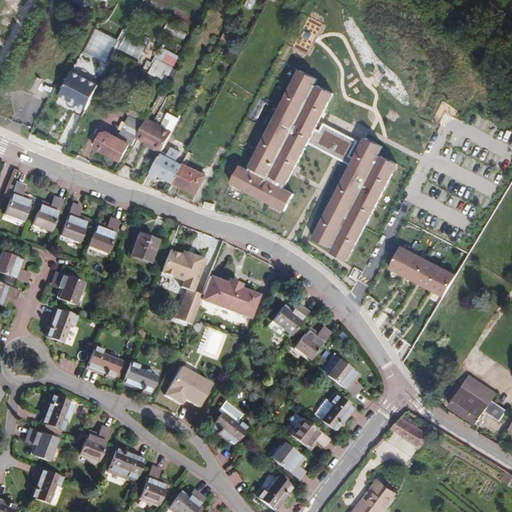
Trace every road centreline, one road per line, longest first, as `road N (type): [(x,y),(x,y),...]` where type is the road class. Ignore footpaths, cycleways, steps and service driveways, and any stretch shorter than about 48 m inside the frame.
road 1 (tertiary): [(409,394),(361,326),(284,261),(192,217),(13,151)]
road 2 (tertiary): [(409,394),(390,407),(310,511)]
road 3 (residential): [(217,484),(189,435),(156,414),(103,402)]
road 4 (residential): [(103,402),(188,471),(217,484)]
road 5 (tertiary): [(511,462),(409,394)]
